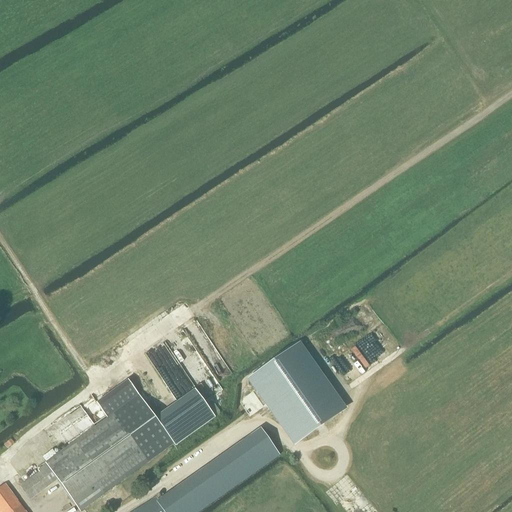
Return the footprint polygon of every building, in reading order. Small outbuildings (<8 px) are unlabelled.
[(271,364),(248,382),(294,447),(346,410),(301,344),(271,364)] [(39,473),(20,487),(30,500),(56,480),(68,495),(80,511),(173,443),(156,419),(128,380),(96,403),(106,419),(37,471),(39,473)] [(156,419),(177,447),(216,419),(195,391),(156,419)] [(157,499),(136,511),(199,511),(280,456),(262,430),(159,502),(158,501),(157,499)] [(24,511),(4,485),(0,488),(0,511),(24,511)]
